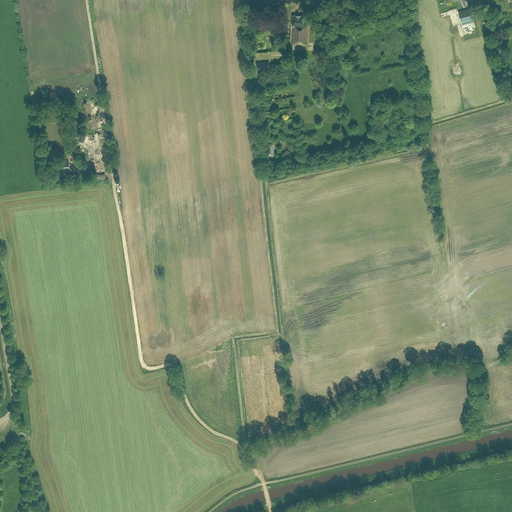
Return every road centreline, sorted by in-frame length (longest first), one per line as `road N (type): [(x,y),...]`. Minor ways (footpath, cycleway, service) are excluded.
road 1 (track): [(258,473),(241,445),(197,418),(177,367),(142,365),(86,0)]
road 2 (track): [(511,355),(410,371),(241,445)]
